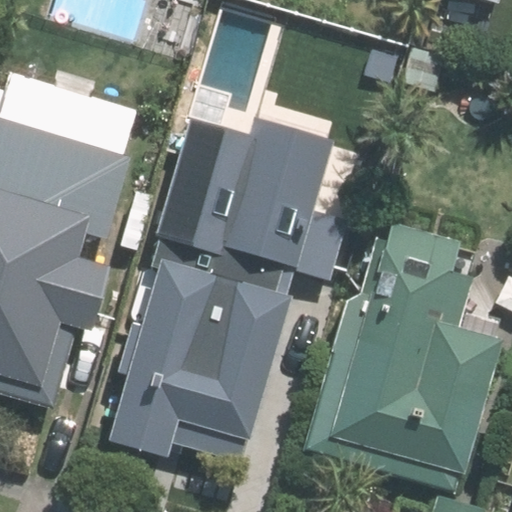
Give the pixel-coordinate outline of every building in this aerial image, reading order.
[(436,100),(449,53),(413,43),(399,89),(436,100)] [(0,398),(51,413),(74,332),(83,334),(100,274),(67,264),(82,210),(103,216),(122,148),(0,114),(0,398)] [(443,279),(451,249),(387,230),(378,260),(373,258),(359,305),(342,299),(297,454),(452,498),(494,349),(451,337),(467,285),(443,279)] [(285,274),(169,241),(160,271),(154,269),(136,332),(127,329),(113,379),(122,382),(103,447),(163,463),(168,447),(236,467),(282,305),(276,304),(285,274)] [(468,511),(425,499),(420,511),(468,511)]
